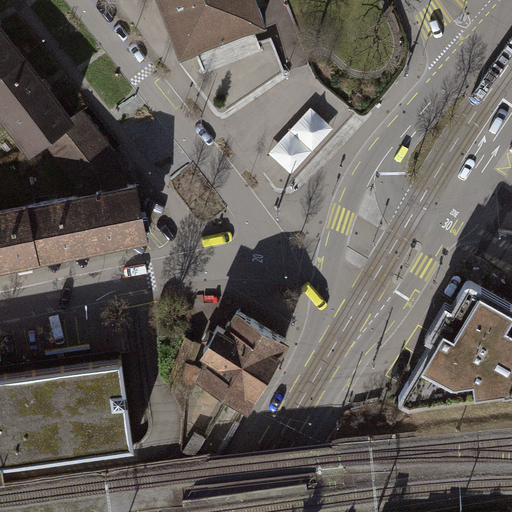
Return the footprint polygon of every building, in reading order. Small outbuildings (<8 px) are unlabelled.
[(157,0),(176,50),(191,45),(188,37),(243,16),(246,24),(259,19),(251,0),(157,0)] [(0,65),(18,51),(0,28),(0,65)] [(18,51),(0,65),(0,110),(29,147),(42,136),(69,114),(18,51)] [(69,114),(42,136),(63,161),(71,173),(76,184),(79,194),(119,186),(116,171),(111,158),(101,143),(87,124),(75,109),(69,114)] [(79,194),(23,205),(33,255),(142,233),(132,183),(119,186),(79,194)] [(23,205),(0,209),(0,261),(33,255),(23,205)] [(511,299),(471,276),(468,275),(464,278),(451,300),(445,296),(426,329),(432,332),(401,387),(399,391),(401,396),(404,399),(409,401),(511,386),(511,299)] [(213,351),(200,374),(247,402),(287,337),(241,309),(229,329),(219,322),(204,346),(213,351)] [(0,369),(0,461),(133,443),(131,426),(121,353),(107,355),(42,364),(0,369)] [(195,430),(183,451),(194,456),(206,437),(195,430)]
